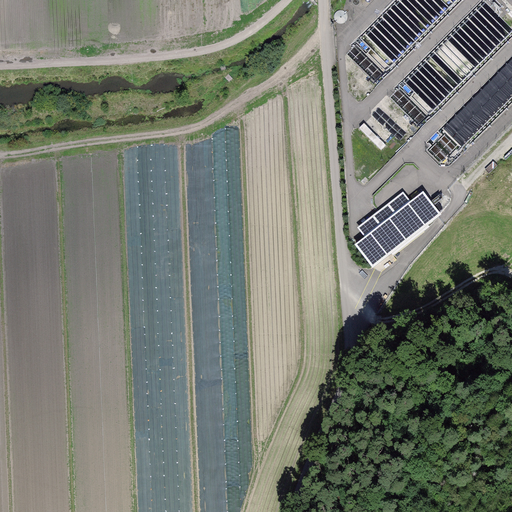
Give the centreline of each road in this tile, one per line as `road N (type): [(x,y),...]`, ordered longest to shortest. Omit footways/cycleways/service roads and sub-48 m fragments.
road 1 (track): [(324,0),(351,340),(294,511)]
road 2 (track): [(0,67),(229,47),(287,0)]
